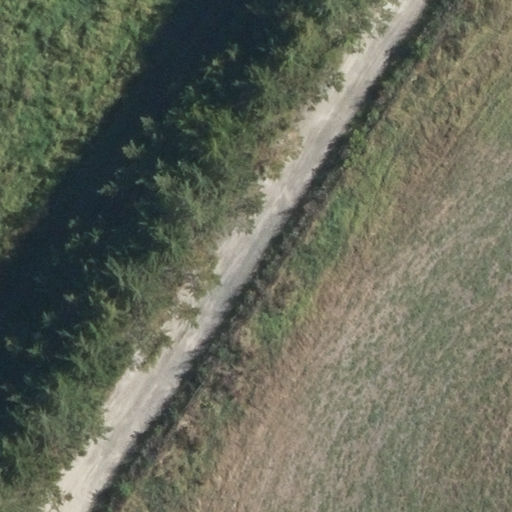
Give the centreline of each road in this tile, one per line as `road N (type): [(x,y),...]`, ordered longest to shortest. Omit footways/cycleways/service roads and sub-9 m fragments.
road 1 (track): [(79,511),(421,0)]
road 2 (unknown): [(0,186),(123,0)]
